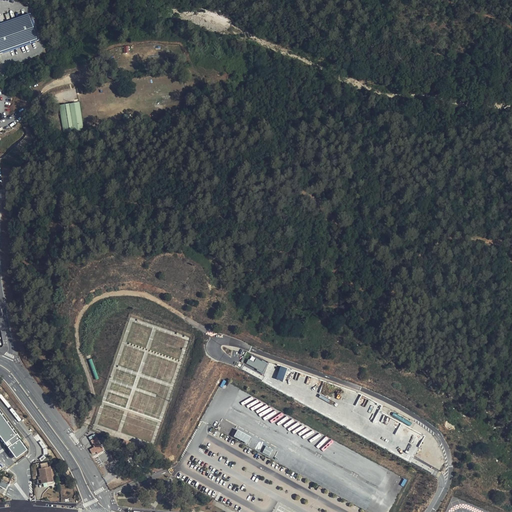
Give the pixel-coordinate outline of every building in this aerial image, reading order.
[(0,22),(0,52),(37,40),(28,14),(0,22)] [(79,101),(70,103),(75,130),(85,129),(79,101)] [(59,104),(64,132),(75,130),(70,103),(59,104)] [(251,355),(246,364),(264,373),(268,364),(251,355)] [(276,379),(283,381),(287,368),(280,366),(276,379)] [(0,437),(14,459),(26,451),(0,410),(0,437)] [(381,422),(387,424),(390,418),(384,415),(381,422)] [(237,430),(233,437),(255,447),(258,440),(237,430)] [(91,440),(98,454),(103,451),(96,438),(91,440)] [(270,455),(272,448),(265,446),(263,453),(270,455)] [(41,466),(39,466),(40,474),(38,474),(39,478),(41,478),(41,481),(54,479),(51,464),(48,465),(41,466)]
